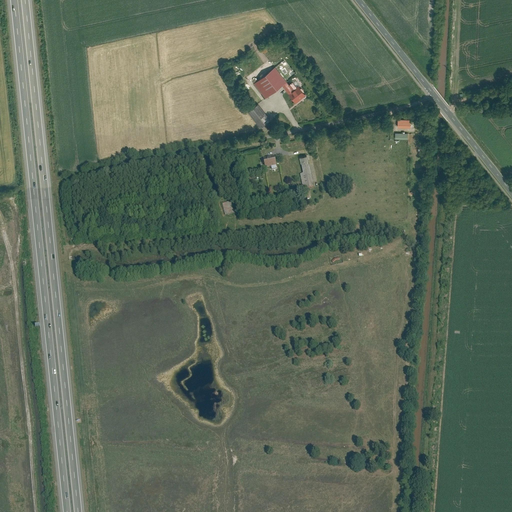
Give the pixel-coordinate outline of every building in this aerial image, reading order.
[(275,66),(252,83),(264,99),(282,86),(295,104),(307,96),(299,85),(296,87),(293,83),(290,86),(275,66)] [(258,105),(248,113),(260,128),(270,119),(258,105)] [(398,118),(398,127),(411,127),(411,118),(398,118)] [(310,154),(301,156),(305,173),(302,174),(305,189),(317,186),(310,154)] [(274,156),(262,159),(265,169),(276,167),(274,156)] [(232,201),(223,203),(226,214),(235,212),(232,201)]
